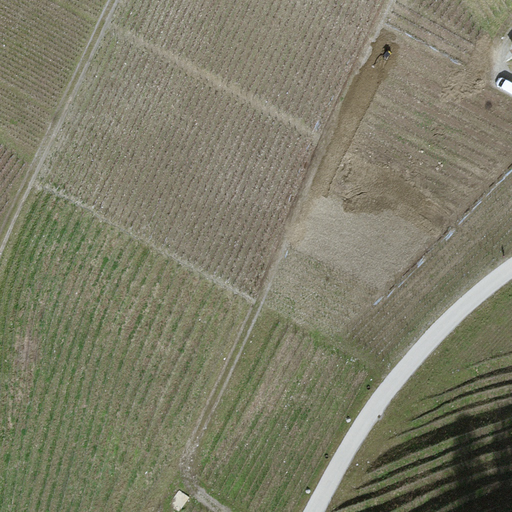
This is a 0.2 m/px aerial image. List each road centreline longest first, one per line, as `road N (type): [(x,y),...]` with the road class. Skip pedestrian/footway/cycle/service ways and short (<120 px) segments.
road 1 (track): [(386,0),(188,459),(195,488),(226,511)]
road 2 (unclassified): [(313,511),(413,353),(511,269)]
road 3 (track): [(111,0),(0,237)]
